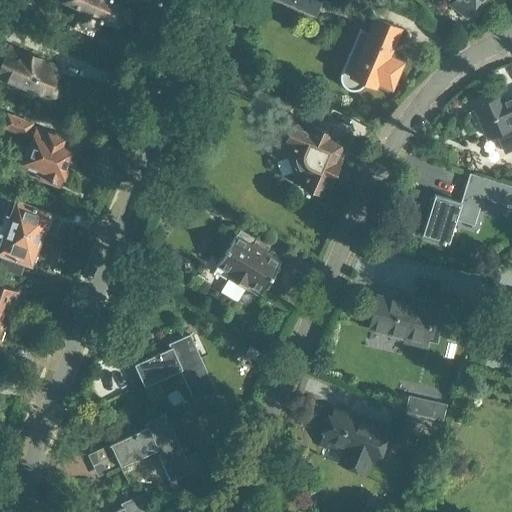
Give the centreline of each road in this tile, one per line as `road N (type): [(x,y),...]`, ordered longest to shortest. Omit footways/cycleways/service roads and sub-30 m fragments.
road 1 (residential): [(511,39),(458,67),(422,100),(376,169),(228,511)]
road 2 (residential): [(212,0),(68,364),(20,511)]
